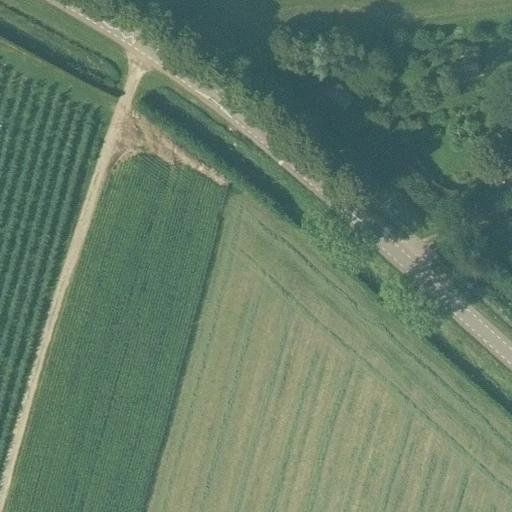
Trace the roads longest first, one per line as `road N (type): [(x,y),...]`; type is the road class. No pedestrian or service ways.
road 1 (unclassified): [(511,359),(233,114),(61,0)]
road 2 (track): [(148,52),(105,151),(0,496)]
